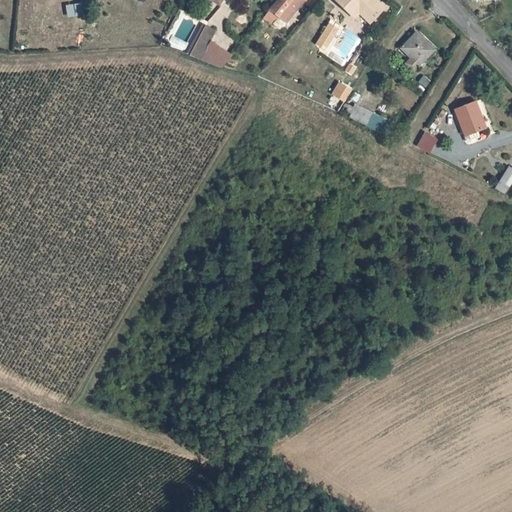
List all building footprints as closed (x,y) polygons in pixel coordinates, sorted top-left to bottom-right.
[(210,0),(228,9),(232,0),(210,0)] [(301,18),(315,0),(291,0),(278,16),(286,23),(295,13),(301,18)] [(366,9),(380,21),(386,20),(391,15),(392,8),(382,0),(347,0),(345,3),(359,16),(366,9)] [(378,29),(386,20),(380,21),(366,9),(359,16),(364,21),(367,19),(378,29)] [(292,28),(301,18),(295,13),(286,23),(292,28)] [(316,44),(327,48),(336,27),(325,22),(316,44)] [(210,57),(215,58),(216,59),(221,46),(225,37),(214,32),(200,63),(206,66),(210,57)] [(444,54),(427,37),(412,52),(430,69),(444,54)] [(211,68),(229,75),(240,62),(221,46),(216,59),(215,58),(211,68)] [(366,107),(358,120),(395,140),(401,128),(366,107)] [(496,132),(486,108),(465,115),(475,140),(496,132)] [(428,154),(436,138),(423,130),(414,146),(428,154)] [(494,187),(503,193),(511,179),(511,167),(508,165),(494,187)]
